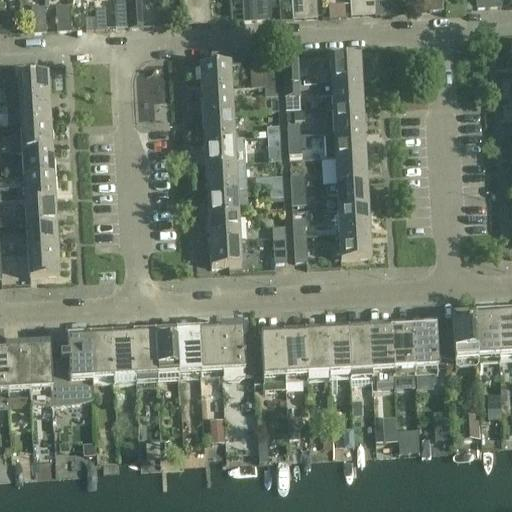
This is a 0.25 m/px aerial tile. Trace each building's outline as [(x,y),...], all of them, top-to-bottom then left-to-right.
[(240,0),(242,26),(255,25),(253,0),(240,0)] [(253,0),(255,25),(267,24),(275,23),(274,13),(266,13),(265,0),(253,0)] [(290,0),(292,23),(304,22),(303,0),(290,0)] [(315,0),(303,0),(304,22),(317,21),(315,0)] [(361,0),(349,0),(351,20),(362,19),(361,0)] [(373,0),(361,0),(362,19),(374,18),(373,0)] [(417,0),(418,16),(430,15),(429,0),(417,0)] [(440,0),(429,0),(430,15),(442,15),(440,0)] [(486,0),(474,0),(475,13),(488,12),(486,0)] [(499,0),(486,0),(488,12),(500,11),(499,0)] [(207,1),(195,2),(197,28),(209,27),(207,1)] [(195,2),(183,2),(185,29),(197,28),(195,2)] [(142,31),(140,5),(127,5),(129,32),(142,31)] [(343,6),(328,7),(329,21),(344,20),(343,6)] [(124,7),(114,8),(115,33),(126,32),(124,7)] [(70,35),(69,9),(54,10),(56,36),(70,35)] [(46,37),(44,10),(30,11),(32,38),(46,37)] [(94,13),(94,21),(95,34),(106,34),(105,12),(94,13)] [(95,34),(94,21),(85,22),(86,35),(95,34)] [(199,70),(200,96),(230,94),(229,72),(240,71),(239,57),(210,59),(210,69),(199,70)] [(329,75),(319,76),(320,88),(320,89),(360,87),(359,60),(329,62),(329,75)] [(283,65),(284,91),(296,90),(295,64),(283,65)] [(263,92),(276,92),(275,65),(262,66),(263,92)] [(12,106),(18,105),(48,104),(47,78),(17,80),(18,96),(11,96),(12,106)] [(360,87),(320,89),(321,101),(331,100),(331,114),(362,112),(360,87)] [(296,90),(284,91),(285,101),(297,100),(296,90)] [(276,101),(276,92),(263,92),(264,102),(276,101)] [(231,119),(230,94),(200,96),(201,121),(231,119)] [(49,129),(48,104),(18,105),(20,131),(49,129)] [(331,114),(333,139),(363,138),(362,112),(331,114)] [(306,115),(293,116),(293,125),(307,124),(306,115)] [(233,145),(231,119),(201,121),(203,147),(233,145)] [(20,131),(21,156),(51,155),(49,129),(20,131)] [(286,131),(287,142),(300,141),(299,130),(286,131)] [(278,131),(266,132),(266,142),(279,141),(278,131)] [(333,139),(334,164),(364,163),(363,138),(333,139)] [(279,141),(266,142),(267,152),(280,152),(279,141)] [(301,157),(300,141),(287,142),(288,158),(301,157)] [(234,169),(233,145),(203,147),(204,171),(234,169)] [(22,182),(52,180),(51,155),(21,156),(22,182)] [(364,163),(334,164),(336,190),(366,188),(364,163)] [(234,169),(204,171),(206,197),(235,196),(234,169)] [(22,182),(24,206),(54,205),(52,180),(22,182)] [(302,180),(289,181),(290,191),(303,190),(302,180)] [(269,182),(256,183),(256,193),(269,192),(282,192),(281,181),(269,182)] [(367,213),(366,188),(325,190),(326,200),(336,199),(337,215),(367,213)] [(303,190),(290,191),(290,202),(303,201),(303,190)] [(282,192),(269,192),(270,203),(282,202),(282,192)] [(206,197),(207,222),(237,220),(235,196),(206,197)] [(25,231),(55,230),(54,205),(24,206),(25,231)] [(337,215),(338,240),(369,238),(367,213),(337,215)] [(207,222),(208,247),(238,246),(237,220),(207,222)] [(291,224),(292,243),(305,242),(303,223),(291,224)] [(25,231),(27,256),(57,255),(55,230),(25,231)] [(271,232),(272,244),(284,243),(284,232),(271,232)] [(370,264),(369,238),(338,240),(340,265),(370,264)] [(306,267),(305,242),(292,243),(294,267),(306,267)] [(286,268),(284,243),(272,244),(273,269),(286,268)] [(240,271),(238,246),(208,247),(210,272),(240,271)] [(58,281),(57,255),(27,256),(28,282),(58,281)] [(511,315),(496,316),(496,322),(499,362),(511,361),(511,315)] [(496,316),(474,318),(474,323),(477,364),(499,362),(496,322),(496,316)] [(453,349),(444,349),(445,369),(454,369),(454,365),(477,364),(474,323),(474,318),(451,319),(451,324),(452,332),(453,349)] [(434,328),(412,329),(412,335),(414,375),(446,373),(445,369),(444,349),(435,350),(434,333),(434,328)] [(412,329),(390,330),(390,336),(392,377),(414,375),(412,335),(412,329)] [(390,330),(368,332),(369,337),(371,378),(371,384),(375,383),(376,394),(392,394),(391,377),(392,377),(390,336),(390,330)] [(240,331),(218,332),(219,337),(221,378),(243,377),(243,383),(253,382),(251,352),(241,352),(240,336),(240,331)] [(218,332),(196,333),(196,338),(199,380),(199,385),(221,384),(221,378),(219,337),(218,332)] [(368,332),(347,333),(347,338),(349,379),(371,378),(369,337),(368,332)] [(196,333),(175,335),(175,340),(177,381),(199,380),(196,338),(196,333)] [(347,333),(325,334),(325,340),(328,380),(349,379),(347,338),(347,333)] [(325,334),(303,335),(303,341),(306,381),(328,380),(325,340),(325,334)] [(175,335),(153,336),(153,341),(156,382),(156,388),(178,386),(177,381),(175,340),(175,335)] [(303,335),(282,336),(282,342),(284,383),(306,381),(303,341),(303,335)] [(153,336),(132,337),(132,342),(134,383),(156,382),(153,341),(153,336)] [(260,352),(251,352),(253,382),(253,389),(262,388),(263,396),(285,395),(284,383),(282,342),(282,336),(259,338),(260,343),(260,352)] [(132,337),(111,338),(111,343),(113,385),(114,390),(135,389),(134,383),(132,342),(132,337)] [(111,338),(89,339),(89,345),(92,386),(113,385),(111,343),(111,338)] [(67,365),(49,366),(51,410),(55,410),(61,410),(66,409),(74,409),(93,405),(92,391),(92,386),(89,345),(89,339),(66,341),(66,346),(67,365)] [(48,350),(26,351),(27,356),(29,397),(29,408),(44,410),(51,410),(49,366),(48,355),(48,350)] [(26,351),(5,352),(5,357),(7,398),(29,397),(27,356),(26,351)] [(500,401),(487,401),(487,423),(500,423),(500,401)] [(361,406),(351,406),(351,421),(362,421),(361,406)] [(446,417),(433,418),(433,432),(447,431),(446,417)] [(298,422),(286,423),(287,434),(299,434),(298,422)] [(222,425),(210,426),(212,448),(223,447),(222,425)] [(353,452),(352,434),(343,434),(344,453),(353,452)] [(331,439),(322,440),(323,452),(331,451),(331,439)] [(159,445),(144,446),(145,459),(160,458),(159,445)] [(168,445),(159,445),(160,458),(169,457),(168,445)] [(94,447),(82,448),(82,461),(95,460),(94,447)] [(266,458),(265,447),(257,448),(258,458),(266,458)]
